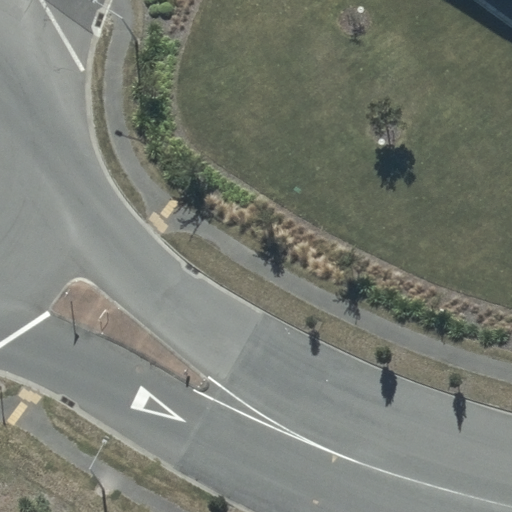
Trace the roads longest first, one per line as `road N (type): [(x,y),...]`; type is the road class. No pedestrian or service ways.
road 1 (unclassified): [(6,253),(259,420),(368,463),(511,505)]
road 2 (unclassified): [(0,43),(37,107),(42,158),(32,209),(6,253)]
